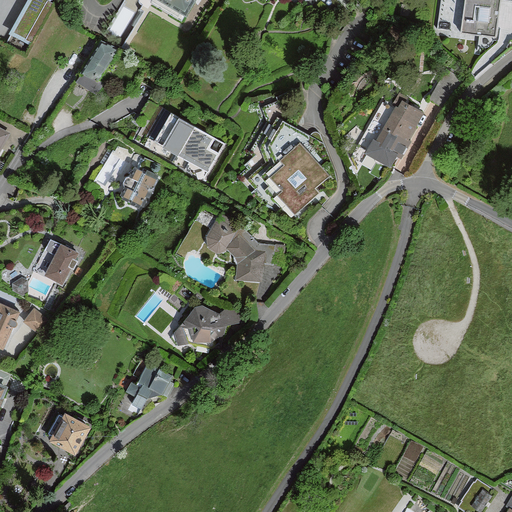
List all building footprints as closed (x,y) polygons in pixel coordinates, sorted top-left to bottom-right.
[(31,0),(9,42),(7,44),(26,54),(55,1),(53,0),(31,0)] [(141,10),(145,12),(181,32),(198,0),(140,0),(140,1),(141,3),(143,5),(141,10)] [(298,0),(310,12),(320,4),(326,12),(335,4),(337,6),(344,0),(298,0)] [(465,0),(461,32),(497,37),(498,28),(501,1),(501,0),(465,0)] [(118,49),(102,41),(64,103),(80,112),(118,49)] [(254,157),(244,165),(253,176),(248,180),(257,190),(261,186),(283,210),(288,205),(297,216),(321,194),(317,189),(331,177),(322,166),(328,161),(321,142),(312,137),(305,132),(284,120),(301,102),(301,88),(277,96),(279,101),(263,108),(268,122),(250,153),(254,157)] [(397,108),(370,156),(392,169),(423,114),(406,104),(409,99),(401,95),(394,107),(397,108)] [(225,144),(149,101),(136,124),(141,127),(133,140),(205,180),(225,144)] [(0,150),(9,134),(0,129),(0,150)] [(161,166),(144,157),(138,168),(135,166),(130,176),(127,177),(124,183),(125,186),(120,197),(132,203),(131,204),(141,208),(147,196),(149,197),(158,176),(156,176),(161,166)] [(262,281),(264,264),(274,265),(274,261),(284,262),(286,245),(277,245),(276,246),(260,244),(246,231),(243,229),(241,229),(242,226),(206,207),(197,222),(214,231),(210,239),(211,247),(212,250),(219,253),(222,253),(229,250),(238,258),(240,264),(239,280),(262,281)] [(78,253),(49,238),(44,248),(55,253),(45,272),(63,282),(71,267),(74,269),(79,260),(75,258),(78,253)] [(27,296),(27,279),(21,276),(12,282),(12,288),(27,296)] [(21,311),(2,302),(0,306),(0,342),(5,345),(21,311)] [(195,304),(174,331),(178,343),(190,340),(220,349),(226,322),(248,319),(248,314),(230,305),(219,312),(202,303),(195,304)] [(34,306),(23,319),(39,332),(50,319),(34,306)] [(172,374),(148,361),(135,383),(131,380),(126,388),(135,394),(137,391),(147,396),(162,392),(168,396),(175,383),(169,379),(172,374)] [(0,368),(0,379),(6,383),(8,379),(10,374),(0,368)] [(137,391),(135,394),(131,402),(141,407),(144,401),(147,396),(137,391)] [(87,424),(63,411),(61,414),(57,412),(47,431),(51,433),(49,436),(73,449),(87,424)] [(480,511),(495,490),(478,478),(475,482),(474,481),(461,501),(462,501),(458,507),(465,511),(480,511)]
